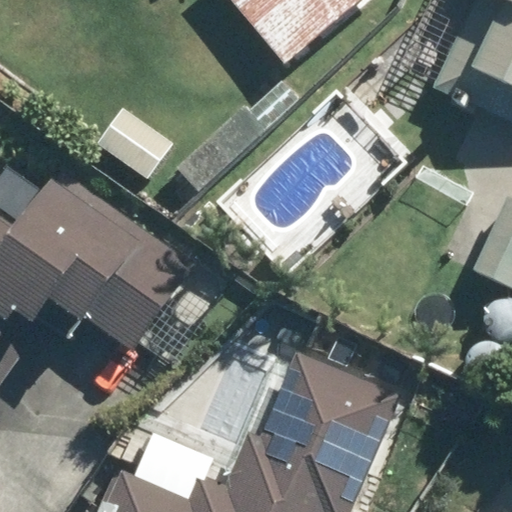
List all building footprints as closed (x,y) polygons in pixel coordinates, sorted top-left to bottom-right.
[(365,0),(216,0),(278,74),(365,0)] [(511,0),(467,0),(471,2),(429,96),(511,132),(511,0)] [(0,229),(142,315),(212,199),(0,72),(0,229)] [(510,298),(511,293),(511,208),(502,203),(467,278),(510,298)] [(200,511),(356,511),(405,350),(262,307),(200,511)]
